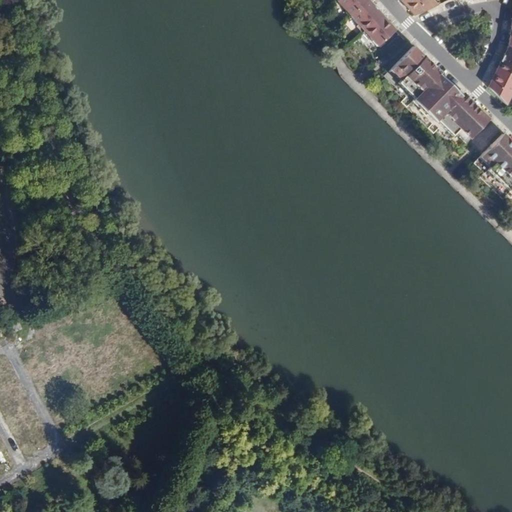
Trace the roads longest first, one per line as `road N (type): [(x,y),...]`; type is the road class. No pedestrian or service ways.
road 1 (residential): [(385,0),(511,128)]
road 2 (track): [(167,511),(225,378)]
